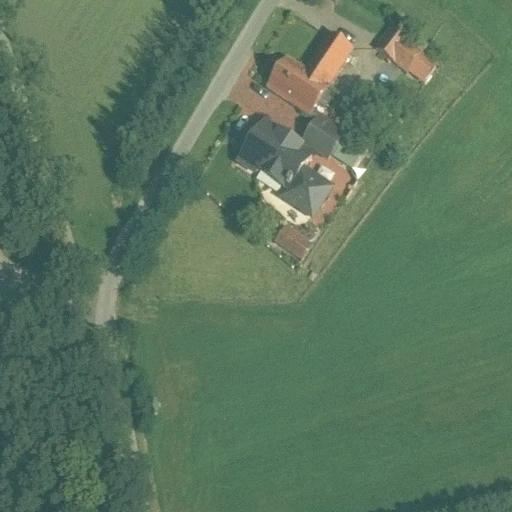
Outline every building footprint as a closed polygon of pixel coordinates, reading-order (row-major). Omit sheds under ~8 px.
[(394,31),(376,55),(395,69),(409,49),(412,45),(394,31)] [(353,56),(329,40),(312,65),(336,81),(353,56)] [(409,49),(395,69),(407,78),(422,59),(409,49)] [(312,65),(305,77),(288,65),(269,94),(310,121),(329,93),(328,92),(336,81),(312,65)] [(343,141),(319,125),(304,149),(328,165),(343,141)] [(244,157),(245,162),(240,168),(287,200),(284,203),(312,223),(330,195),(302,176),(312,161),(265,130),(253,149),(249,149),(244,157)] [(343,141),(328,165),(355,182),(370,159),(343,141)]
